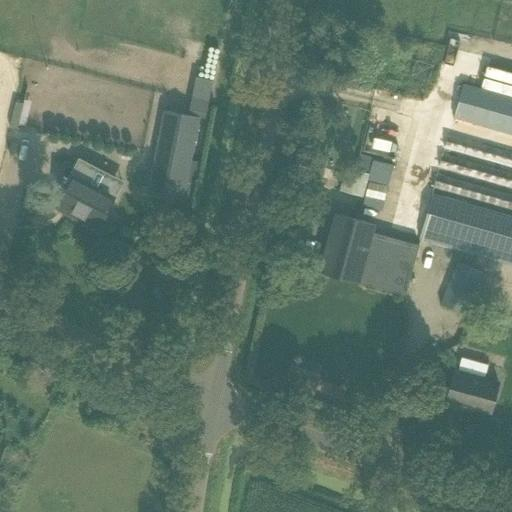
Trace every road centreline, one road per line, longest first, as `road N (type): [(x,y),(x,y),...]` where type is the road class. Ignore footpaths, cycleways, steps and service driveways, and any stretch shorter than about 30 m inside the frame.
road 1 (unclassified): [(212,410),(289,0)]
road 2 (unclassified): [(483,511),(212,410)]
road 3 (unclassified): [(212,410),(0,300)]
